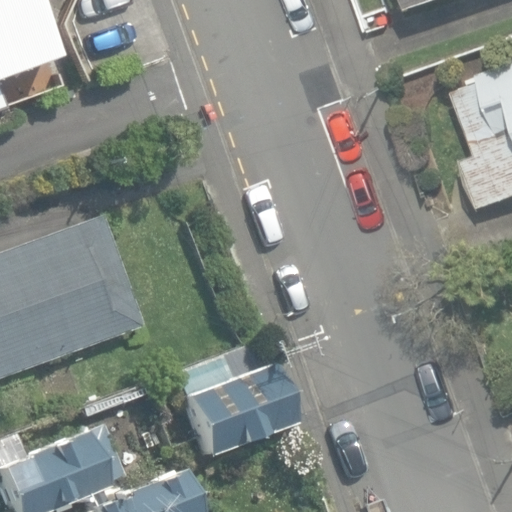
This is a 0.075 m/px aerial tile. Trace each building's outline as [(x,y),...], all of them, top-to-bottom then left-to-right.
[(0,0),(0,76),(43,61),(21,0),(0,0)] [(466,160),(483,206),(511,195),(511,59),(481,70),(484,77),(457,87),(481,155),(466,160)] [(0,376),(135,328),(95,217),(0,250),(0,376)] [(173,377),(200,456),(287,426),(265,359),(254,362),(250,351),(173,377)] [(0,459),(0,490),(8,511),(38,511),(104,487),(103,483),(115,479),(94,424),(0,459)] [(192,511),(175,467),(79,504),(82,511),(192,511)]
